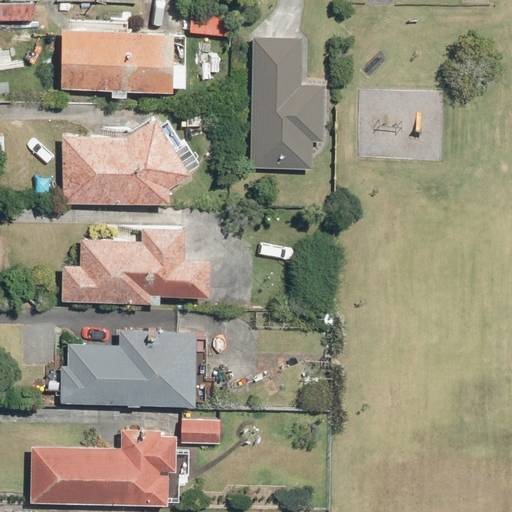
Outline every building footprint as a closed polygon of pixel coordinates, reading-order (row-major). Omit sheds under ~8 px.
[(236,12),(196,8),(194,27),(235,30),(236,12)] [(66,22),(67,81),(119,81),(119,88),(134,88),(134,81),(182,81),(185,48),(182,21),(66,22)] [(257,31),(255,162),(317,163),(318,134),(329,135),(330,79),(306,78),(307,32),(257,31)] [(67,127),(68,196),(177,193),(177,177),(200,163),(197,159),(207,153),(193,132),(184,138),(164,105),(133,125),(67,127)] [(67,258),(67,295),(167,295),(167,286),(218,287),(219,247),(193,247),(193,216),(149,216),(149,230),(86,230),(86,258),(67,258)] [(66,358),(66,395),(204,397),(205,322),(125,321),(125,337),(72,337),(72,359),(66,358)] [(334,379),(303,377),(302,410),(333,411),(334,379)] [(226,413),(186,413),(187,437),(226,436),(226,413)] [(36,438),(35,495),(174,497),(174,464),(182,464),(182,428),(167,427),(167,422),(127,421),(127,440),(36,438)]
